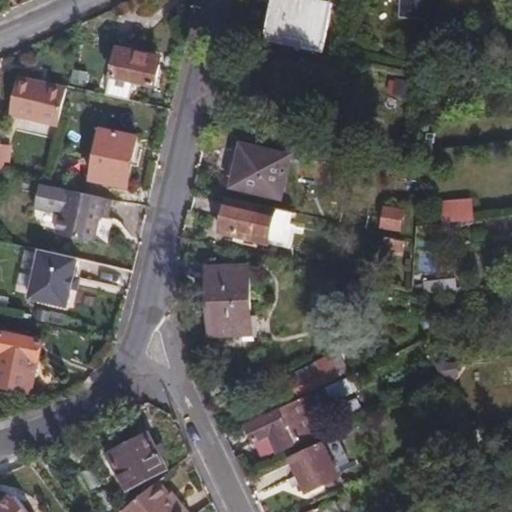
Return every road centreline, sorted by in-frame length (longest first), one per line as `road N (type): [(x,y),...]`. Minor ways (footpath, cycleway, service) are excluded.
road 1 (residential): [(147,325),(210,0)]
road 2 (residential): [(147,325),(240,511)]
road 3 (residential): [(0,440),(71,418),(125,369),(147,325)]
